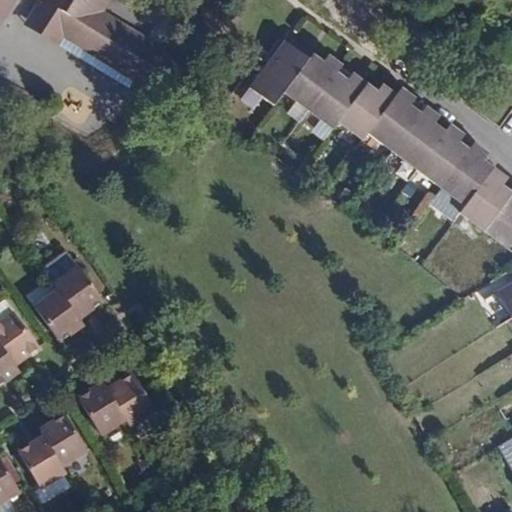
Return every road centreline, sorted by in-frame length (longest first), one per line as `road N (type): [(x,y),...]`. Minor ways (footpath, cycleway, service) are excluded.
road 1 (residential): [(511,84),(344,0)]
road 2 (residential): [(511,158),(386,67)]
